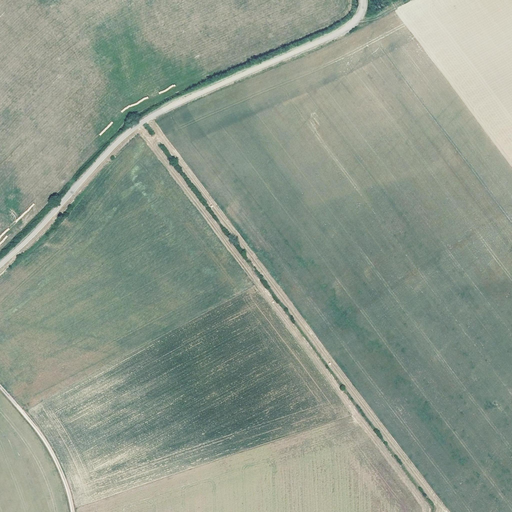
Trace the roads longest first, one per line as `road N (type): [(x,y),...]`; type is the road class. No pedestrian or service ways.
road 1 (unclassified): [(361,0),(357,18),(335,35),(143,121),(0,267)]
road 2 (track): [(72,511),(49,447),(0,388)]
